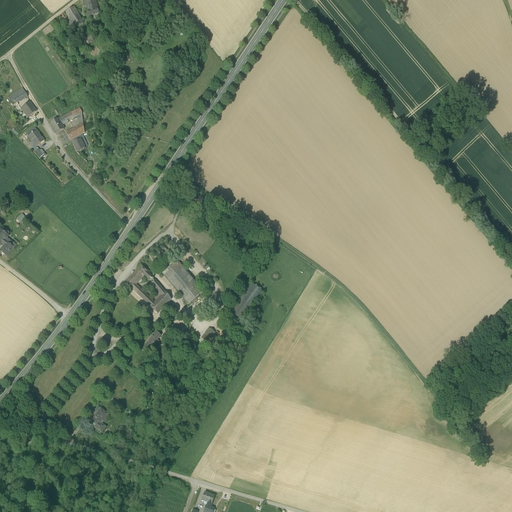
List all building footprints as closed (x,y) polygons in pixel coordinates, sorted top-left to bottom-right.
[(96,3),(86,6),(89,17),(99,14),(96,3)] [(64,22),(70,32),(85,23),(84,21),(83,22),(74,8),(66,13),(69,19),(64,22)] [(122,22),(114,25),(116,31),(123,28),(122,22)] [(86,39),(89,44),(94,41),(91,36),(86,39)] [(13,106),(18,103),(28,97),(23,89),(8,98),(13,106)] [(25,114),(22,109),(18,103),(13,106),(21,117),(22,118),(26,116),(25,114)] [(30,103),(22,109),(25,114),(26,116),(28,118),(37,112),(30,103)] [(80,109),(58,119),(61,123),(67,120),(76,116),(82,113),(80,109)] [(58,119),(50,124),(56,134),(64,130),(62,126),(61,123),(58,119)] [(83,124),(80,126),(64,135),(68,143),(73,140),(82,135),(84,134),(83,124)] [(43,139),(34,128),(26,134),(29,137),(36,148),(40,144),(39,142),(43,139)] [(36,148),(29,137),(26,139),(34,149),(36,148)] [(75,150),(77,153),(85,149),(81,140),(75,143),(73,144),(76,150),(75,150)] [(42,154),(38,149),(34,153),(41,160),(46,156),(44,153),(42,154)] [(210,204),(194,192),(186,203),(202,215),(210,204)] [(0,251),(7,257),(14,249),(8,244),(7,243),(5,246),(0,251)] [(178,262),(162,274),(188,305),(203,292),(178,262)] [(141,266),(129,278),(136,285),(145,276),(148,280),(152,276),(141,266)] [(154,303),(136,285),(129,278),(125,282),(151,307),(154,303)] [(161,296),(165,292),(155,281),(151,285),(161,296)] [(251,284),(231,313),(243,322),(263,292),(251,284)] [(161,296),(154,303),(151,307),(158,314),(171,300),(165,292),(161,296)] [(209,328),(202,339),(208,344),(215,333),(209,328)] [(161,336),(156,332),(150,341),(155,345),(156,344),(156,345),(159,341),(157,340),(161,336)] [(155,345),(150,341),(146,345),(144,349),(148,352),(152,347),(153,348),(155,345)] [(217,351),(215,349),(208,358),(207,357),(204,361),(207,363),(217,351)] [(101,433),(106,428),(102,425),(107,418),(103,415),(105,412),(101,409),(97,415),(92,422),(95,424),(93,427),(101,433)] [(212,505),(215,496),(204,493),(201,501),(208,503),(212,505)] [(211,508),(212,505),(208,503),(207,506),(206,506),(203,511),(213,511),(214,510),(214,509),(211,508)]
